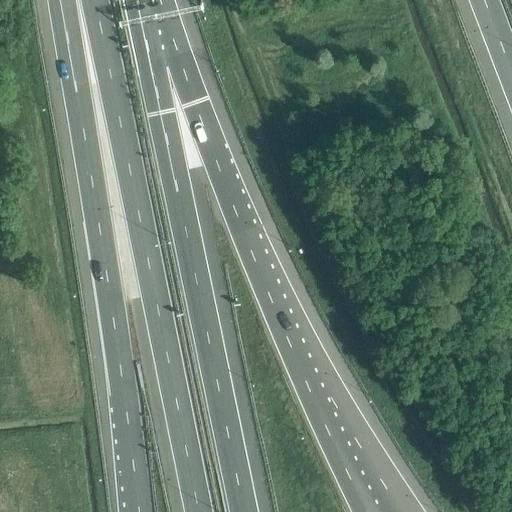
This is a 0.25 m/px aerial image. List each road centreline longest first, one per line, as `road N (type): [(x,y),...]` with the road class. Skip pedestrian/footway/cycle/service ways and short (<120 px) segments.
road 1 (motorway): [(93,0),(196,511)]
road 2 (motorway): [(78,0),(77,95),(139,511)]
road 3 (motorway): [(365,511),(193,101),(149,59)]
road 4 (motorway): [(242,511),(149,59)]
